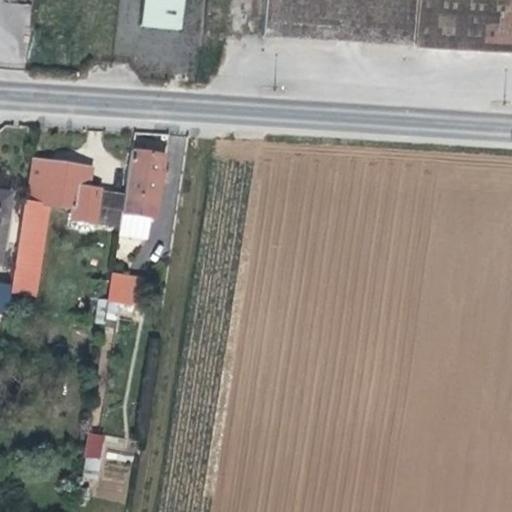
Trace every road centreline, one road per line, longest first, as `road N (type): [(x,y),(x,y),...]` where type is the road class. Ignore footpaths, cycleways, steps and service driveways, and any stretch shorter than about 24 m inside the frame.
road 1 (tertiary): [(511,126),(0,94)]
road 2 (track): [(206,107),(141,511)]
